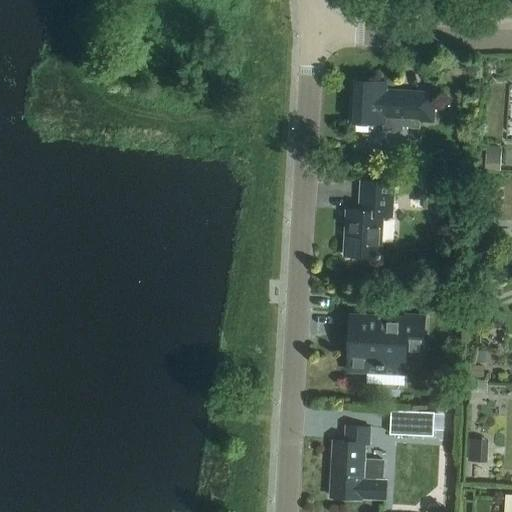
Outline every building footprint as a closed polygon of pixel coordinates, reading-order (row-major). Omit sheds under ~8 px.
[(435,93),(420,92),(404,91),(403,97),(395,96),(395,91),(386,90),(387,82),(354,81),(352,122),(383,124),(382,130),(402,131),(403,127),(419,128),(419,121),(434,122),(435,93)] [(487,146),(487,164),(501,164),(501,147),(487,146)] [(427,199),(428,177),(411,176),(410,198),(427,199)] [(394,182),(363,180),(361,211),(347,210),(346,231),(348,231),(347,241),(346,241),(345,256),(380,258),(382,217),(392,218),(394,182)] [(500,187),(481,184),(478,200),(498,202),(500,187)] [(498,279),(471,279),(471,296),(498,297),(498,279)] [(488,298),(471,298),(471,325),(487,325),(488,298)] [(421,355),(423,315),(407,314),(406,317),(358,314),(356,338),(352,338),(350,372),(404,375),(405,354),(421,355)] [(471,366),(470,377),(485,378),(485,367),(471,366)] [(435,412),(391,410),(390,433),(434,436),(435,412)] [(370,444),(370,428),(347,427),(346,442),(334,441),(333,458),(336,458),(335,479),(333,479),(332,496),(387,499),(388,481),(383,480),(384,461),(363,460),(364,444),(370,444)] [(489,439),(470,438),(468,461),(488,462),(489,439)]
